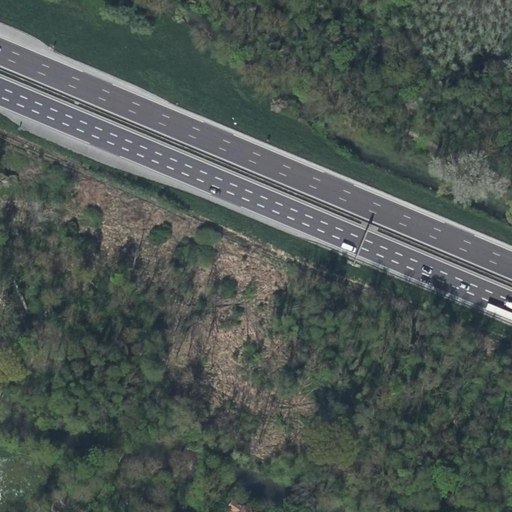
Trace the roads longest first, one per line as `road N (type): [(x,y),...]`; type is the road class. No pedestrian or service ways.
road 1 (motorway): [(511,266),(0,51)]
road 2 (motorway): [(0,90),(511,302)]
